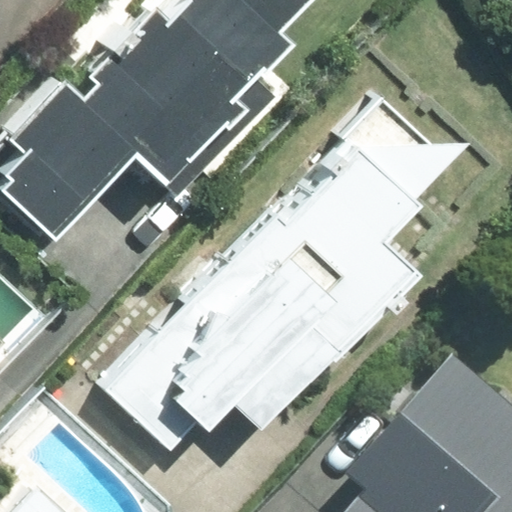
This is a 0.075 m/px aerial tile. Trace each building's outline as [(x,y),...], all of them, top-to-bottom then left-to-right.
[(71,86),(52,70),(0,120),(0,207),(32,241),(124,152),(150,179),(211,120),(214,123),(238,100),(225,86),(277,36),(264,23),(287,0),(97,0),(61,42),(80,58),(70,68),(79,76),(71,86)] [(511,0),(490,0),(511,28),(511,0)] [(368,87),(330,129),(99,384),(167,445),(213,394),(243,421),(311,346),(326,360),(406,272),(367,237),(404,197),(395,189),(445,134),(421,132),(413,131),(368,87)] [(511,511),(511,428),(432,364),(312,511),(313,511),(511,511)] [(77,511),(16,461),(0,479),(0,511),(77,511)]
